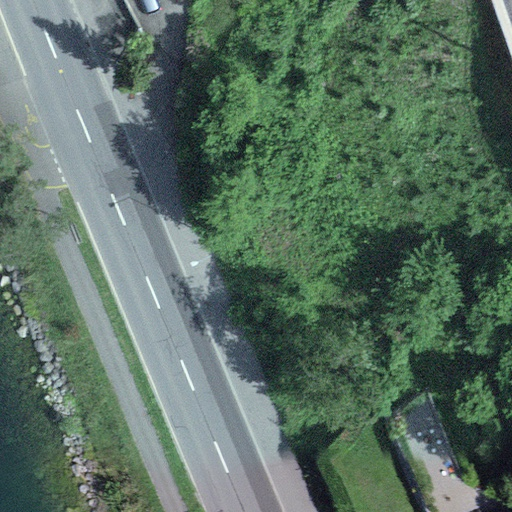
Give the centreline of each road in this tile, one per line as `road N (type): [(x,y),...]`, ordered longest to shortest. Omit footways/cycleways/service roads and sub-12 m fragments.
road 1 (primary): [(244,511),(33,0)]
road 2 (track): [(95,154),(143,132),(159,113),(176,0)]
